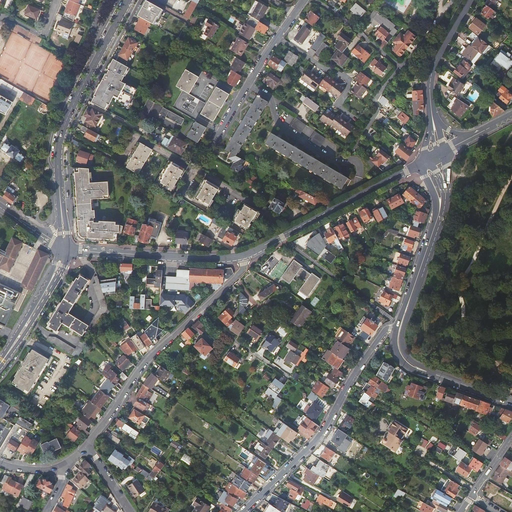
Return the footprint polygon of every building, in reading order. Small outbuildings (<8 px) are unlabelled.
[(78,4),(70,0),(68,4),(63,17),(73,21),(79,4),(78,4)] [(193,0),(184,16),(189,18),(195,7),(199,0),(193,0)] [(268,7),(256,0),(248,14),(260,21),(268,7)] [(363,20),(368,14),(356,4),(351,9),(354,12),(357,15),(363,20)] [(494,11),(487,5),(484,9),(485,10),(482,14),(489,19),(491,15),(493,17),(496,14),(494,12),(494,11)] [(28,6),(25,14),(36,19),(39,10),(28,6)] [(379,46),(383,49),(390,40),(387,37),(390,33),(392,34),(394,35),(398,31),(394,28),(395,26),(375,10),(367,19),(372,24),(371,24),(375,27),(377,24),(379,26),(380,25),(381,25),(379,28),(380,28),(375,35),(383,41),(380,44),(379,46)] [(160,22),(166,25),(171,14),(166,11),(160,22)] [(307,17),(305,20),(313,26),(319,17),(311,11),(308,14),(309,15),(307,17)] [(264,34),(268,27),(259,21),(251,16),(247,24),(255,29),(258,30),(264,34)] [(150,23),(141,18),(134,30),(144,35),(150,23)] [(180,19),(177,24),(184,28),(185,26),(187,23),(180,19)] [(209,19),(206,24),(209,27),(204,34),(212,38),(219,25),(209,19)] [(470,28),(478,35),(486,26),(477,19),(470,28)] [(56,29),(60,31),(69,34),(72,26),(59,21),(56,29)] [(255,29),(246,23),(239,34),(250,40),(253,35),(255,35),(258,30),(255,29)] [(166,25),(163,29),(175,35),(179,37),(184,28),(177,24),(175,29),(166,25)] [(311,31),(304,26),(295,38),(302,43),(311,31)] [(404,35),(413,42),(417,38),(410,32),(408,34),(406,34),(404,35)] [(316,52),(322,43),(325,39),(326,37),(321,33),(311,49),(316,52)] [(346,49),(348,46),(347,45),(351,40),(342,33),(338,38),(340,40),(338,42),(338,43),(335,47),(339,50),(343,53),(346,49)] [(400,57),(406,50),(405,49),(410,43),(411,45),(413,42),(404,35),(400,33),(393,42),(396,45),(395,47),(395,48),(395,50),(394,52),(400,57)] [(479,52),(483,56),(491,47),(474,33),(470,37),(474,39),(477,41),(472,47),(479,52)] [(245,46),(246,47),(247,48),(250,44),(239,37),(236,42),(231,50),(240,55),(245,46)] [(129,38),(124,47),(132,52),(136,54),(139,48),(135,46),(137,43),(129,38)] [(331,44),(325,39),(322,43),(316,52),(315,54),(321,58),(331,44)] [(358,45),(352,53),(364,62),(368,58),(370,55),(358,45)] [(472,47),(470,46),(462,55),(471,62),(479,52),(472,47)] [(132,52),(124,47),(119,55),(127,60),(132,52)] [(316,52),(311,49),(307,54),(313,58),(314,56),(315,54),(316,52)] [(343,53),(339,50),(332,58),(342,65),(348,57),(347,56),(343,53)] [(497,55),(498,55),(495,59),(494,59),(492,63),(498,67),(500,64),(501,64),(508,69),(511,65),(511,56),(508,53),(507,54),(502,50),(498,54),(497,55)] [(286,58),(284,61),(287,63),(291,66),(297,57),(291,53),(287,58),(286,58)] [(364,62),(352,53),(352,54),(363,63),(366,63),(364,62)] [(284,61),(282,60),(282,61),(274,56),(269,64),(277,69),(279,66),(283,69),(287,63),(284,61)] [(237,58),(230,69),(231,70),(232,69),(239,73),(245,63),(237,58)] [(95,96),(91,102),(106,110),(114,96),(120,99),(118,101),(128,106),(137,89),(132,86),(132,87),(121,82),(124,78),(125,76),(126,76),(130,68),(114,59),(108,70),(109,70),(107,74),(106,73),(94,96),(95,96)] [(387,69),(376,59),(371,64),(374,67),(375,66),(377,67),(375,71),(381,76),(387,69)] [(457,68),(455,72),(461,77),(464,74),(463,73),(464,71),(460,67),(458,69),(457,68)] [(173,107),(202,124),(207,117),(214,121),(224,104),(225,105),(226,103),(225,102),(229,94),(217,87),(207,103),(190,93),(194,86),(195,87),(196,86),(194,85),(199,77),(186,69),(177,86),(183,90),(173,107)] [(227,82),(235,87),(242,75),(239,74),(239,73),(232,69),(231,70),(230,72),(232,73),(227,82)] [(341,86),(339,85),(336,83),(333,80),(332,79),(328,75),(324,80),(321,79),(321,80),(319,79),(316,76),(312,73),(311,72),(311,71),(309,69),(302,79),(309,84),(316,90),(320,84),(321,83),(326,87),(325,88),(330,91),(339,98),(346,89),(341,85),(341,86)] [(282,78),(273,71),(273,72),(272,72),(271,74),(269,73),(263,81),(274,88),(282,78)] [(356,89),(352,93),(360,99),(367,89),(365,87),(371,79),(361,72),(360,74),(361,75),(360,77),(359,76),(356,80),(358,82),(355,88),(356,89)] [(448,88),(459,96),(465,86),(460,83),(461,83),(454,78),(450,84),(448,88)] [(24,93),(0,80),(0,79),(0,86),(20,99),(24,93)] [(413,101),(423,100),(422,89),(417,90),(417,88),(413,88),(413,94),(413,97),(413,101)] [(511,97),(511,94),(506,90),(500,99),(507,104),(511,97)] [(32,98),(24,93),(20,99),(20,100),(28,104),(32,98)] [(0,110),(6,114),(13,102),(0,94),(0,110)] [(320,106),(304,94),(299,101),(302,103),(303,102),(316,111),(319,108),(320,106)] [(226,149),(237,155),(268,102),(260,97),(261,96),(259,95),(258,95),(253,104),(252,104),(251,106),(251,107),(243,121),(242,120),(241,123),(233,137),(232,137),(231,140),(226,149)] [(389,101),(383,96),(379,102),(384,106),(389,101)] [(472,104),(461,97),(459,100),(457,98),(455,101),(457,103),(451,109),(461,117),(472,104)] [(148,99),(142,111),(148,114),(154,103),(148,99)] [(418,111),(424,111),(424,109),(423,100),(413,101),(414,114),(418,114),(418,111)] [(303,102),(302,103),(315,113),(316,111),(303,102)] [(491,113),(493,117),(505,111),(494,103),(491,106),(491,113)] [(49,115),(52,109),(42,104),(40,108),(42,109),(41,111),(41,113),(44,114),(46,114),(49,115)] [(103,114),(93,108),(91,112),(88,111),(85,116),(88,117),(86,121),(88,122),(94,126),(96,127),(96,126),(102,115),(103,114)] [(185,119),(163,108),(160,114),(181,126),(185,119)] [(347,136),(352,130),(343,123),(336,118),(326,111),(320,119),(325,123),(326,122),(330,125),(331,124),(338,130),(342,132),(347,136)] [(349,124),(348,123),(344,121),(341,118),(340,118),(340,116),(338,115),(337,117),(332,113),(331,114),(330,113),(327,111),(326,111),(336,118),(343,123),(352,130),(354,127),(350,123),(349,124)] [(410,119),(405,115),(401,120),(405,124),(410,119)] [(307,125),(296,117),(290,126),(301,133),(307,125)] [(196,122),(188,136),(198,142),(202,136),(202,137),(204,134),(203,134),(207,127),(196,122)] [(91,130),(83,126),(81,130),(87,133),(85,136),(94,141),(98,134),(91,130)] [(327,139),(315,130),(309,139),(321,147),(327,139)] [(294,146),(280,138),(280,137),(279,136),(278,136),(272,133),(265,143),(342,189),(343,191),(346,188),(351,180),(347,178),(348,178),(342,175),(342,174),(341,173),(340,173),(339,173),(328,166),(327,165),(325,164),(325,165),(313,158),(314,157),(312,156),(311,156),(297,148),(297,147),(296,146),(294,146)] [(173,135),(167,146),(182,155),(188,144),(173,135)] [(409,136),(402,145),(409,150),(416,142),(409,136)] [(152,150),(140,142),(125,166),(138,174),(152,150)] [(4,143),(0,149),(6,154),(14,159),(20,163),(24,157),(18,153),(19,151),(12,146),(10,147),(4,143)] [(409,150),(402,145),(402,144),(396,152),(406,160),(412,152),(409,150)] [(385,162),(390,157),(378,147),(369,159),(378,167),(382,164),(384,161),(385,162)] [(88,158),(90,154),(80,151),(77,161),(86,164),(88,158)] [(231,168),(238,172),(242,164),(241,164),(243,159),(232,153),(229,157),(233,160),(234,163),(231,168)] [(172,191),(185,169),(172,161),(170,164),(169,164),(160,179),(161,180),(159,183),(166,188),(167,189),(168,188),(172,191)] [(91,169),(75,168),(75,175),(73,175),(75,201),(76,201),(77,202),(76,203),(77,207),(75,208),(76,220),(78,219),(78,223),(76,223),(77,233),(77,234),(78,236),(78,237),(79,238),(80,239),(81,239),(83,240),(84,240),(85,240),(85,239),(87,239),(87,240),(96,241),(97,240),(98,241),(102,241),(102,240),(105,240),(105,239),(107,239),(107,241),(118,242),(118,240),(120,240),(124,226),(120,225),(116,224),(116,222),(104,221),(104,223),(94,222),(94,218),(96,217),(95,206),(92,206),(92,199),(104,198),(104,195),(109,195),(108,181),(90,183),(89,172),(91,172),(91,169)] [(195,199),(208,207),(219,188),(206,180),(195,199)] [(325,203),(293,186),(291,189),(300,194),(299,196),(315,205),(317,202),(321,206),(325,203)] [(411,202),(418,194),(410,187),(403,195),(411,202)] [(3,197),(12,204),(16,198),(14,197),(15,196),(11,193),(10,194),(6,192),(3,197)] [(282,195),(280,197),(287,202),(289,198),(281,193),(281,194),(282,195)] [(418,194),(411,202),(419,209),(418,211),(427,214),(428,210),(421,207),(426,201),(418,194)] [(406,206),(400,195),(397,197),(403,208),(404,207),(406,206)] [(287,202),(280,198),(277,196),(276,199),(275,199),(270,207),(279,213),(284,205),(290,209),(292,205),(287,202)] [(240,210),(233,221),(240,226),(240,227),(241,227),(246,229),(253,217),(255,219),(259,212),(246,204),(242,211),(240,210)] [(386,213),(385,211),(382,207),(377,210),(374,212),(373,212),(378,222),(388,216),(386,213)] [(363,211),(360,213),(365,223),(368,221),(367,220),(372,218),(367,208),(362,211),(363,211)] [(418,211),(416,211),(415,214),(416,214),(416,215),(415,215),(414,218),(415,218),(414,219),(411,219),(410,223),(412,225),(418,227),(420,221),(421,222),(424,222),(425,218),(426,218),(427,214),(418,211)] [(135,230),(136,227),(138,221),(129,218),(125,232),(134,235),(135,230)] [(347,223),(352,232),(361,227),(356,218),(347,223)] [(149,226),(144,225),(140,236),(139,239),(148,242),(149,242),(151,235),(157,237),(161,223),(150,220),(149,226)] [(343,247),(330,222),(324,225),(326,231),(324,233),(326,237),(327,239),(328,242),(329,242),(329,243),(334,240),(339,249),(341,253),(345,251),(343,248),(343,247)] [(343,224),(339,226),(334,229),(339,239),(345,236),(348,234),(343,224)] [(412,225),(410,224),(406,235),(414,238),(415,235),(418,236),(420,228),(418,227),(412,225)] [(234,230),(228,226),(226,230),(223,229),(218,236),(224,240),(223,240),(232,245),(237,237),(234,235),(235,234),(233,232),(234,230)] [(187,233),(176,232),(176,243),(185,243),(185,240),(187,240),(187,233)] [(213,240),(199,232),(195,239),(209,247),(213,240)] [(306,244),(306,245),(320,255),(324,248),(326,245),(326,244),(323,239),(321,234),(320,233),(319,234),(318,234),(317,235),(316,235),(315,236),(314,237),(313,237),(312,238),(311,240),(310,240),(308,242),(307,243),(307,244),(306,244)] [(10,272),(23,242),(13,238),(6,252),(0,248),(0,253),(1,254),(0,255),(0,268),(1,269),(2,269),(2,268),(3,268),(3,269),(10,272)] [(406,240),(401,254),(409,256),(414,242),(406,240)] [(320,255),(319,256),(320,257),(321,256),(323,260),(325,259),(331,263),(334,259),(330,255),(329,255),(327,252),(324,248),(320,255)] [(43,252),(38,250),(23,282),(21,286),(32,290),(48,255),(43,252)] [(392,264),(397,265),(405,268),(406,264),(408,265),(410,257),(409,256),(401,254),(396,252),(392,264)] [(294,260),(281,278),(289,284),(296,274),(306,281),(298,293),(306,299),(320,279),(312,273),(311,274),(301,268),(302,266),(294,260)] [(402,280),(406,268),(405,268),(397,265),(394,277),(402,280)] [(161,288),(161,287),(163,266),(158,266),(158,270),(157,270),(156,279),(150,279),(147,278),(147,287),(161,288)] [(188,290),(189,287),(190,287),(191,282),(214,283),(214,285),(216,285),(216,287),(217,288),(215,290),(216,291),(217,290),(224,283),(234,274),(232,268),(225,269),(224,270),(218,270),(190,268),(190,271),(178,270),(177,277),(167,276),(166,289),(188,290)] [(62,323),(83,335),(85,332),(86,332),(87,331),(86,330),(88,326),(68,314),(89,281),(81,276),(79,279),(77,278),(61,305),(50,322),(51,323),(49,327),(57,332),(62,323)] [(107,309),(108,307),(98,276),(94,277),(96,283),(94,284),(100,304),(100,308),(92,322),(94,324),(91,329),(94,331),(99,323),(104,315),(107,309)] [(394,277),(393,277),(390,287),(399,291),(402,280),(394,277)] [(117,279),(100,281),(105,296),(116,294),(117,280),(117,279)] [(0,324),(5,327),(21,293),(0,282),(0,324)] [(282,286),(276,283),(259,295),(262,299),(281,286),(282,286)] [(397,295),(385,289),(383,294),(382,294),(380,298),(381,298),(380,301),(384,303),(383,304),(385,305),(385,304),(389,305),(392,297),(396,299),(397,295)] [(241,293),(240,293),(239,314),(240,315),(243,318),(248,312),(244,308),(248,304),(247,299),(241,293)] [(130,308),(145,309),(146,299),(146,297),(146,295),(142,294),(141,304),(135,303),(135,297),(131,296),(130,303),(130,306),(130,308)] [(161,295),(160,305),(175,306),(175,305),(179,305),(185,312),(189,309),(191,308),(191,307),(194,304),(188,297),(186,299),(184,296),(174,296),(161,295)] [(316,306),(320,299),(316,296),(311,303),(316,306)] [(155,310),(160,310),(160,306),(156,306),(152,306),(152,300),(146,299),(145,309),(155,310)] [(291,322),(300,328),(312,311),(303,305),(300,309),(299,309),(293,317),(294,318),(291,322)] [(219,318),(228,327),(229,326),(233,322),(230,319),(233,316),(232,316),(234,313),(229,308),(219,318)] [(361,336),(367,340),(370,335),(371,335),(378,326),(374,323),(376,319),(373,317),(370,321),(364,317),(357,326),(364,331),(361,336)] [(236,324),(238,322),(240,320),(238,318),(233,322),(229,326),(233,329),(232,330),(239,335),(244,327),(245,327),(241,324),(240,324),(239,326),(236,324)] [(152,342),(164,330),(158,327),(159,321),(159,319),(146,333),(152,342)] [(203,325),(199,321),(192,327),(199,332),(202,334),(204,330),(201,328),(203,325)] [(125,323),(121,325),(126,332),(130,328),(126,322),(125,323)] [(255,336),(259,339),(263,332),(253,324),(252,326),(251,326),(251,327),(248,331),(255,336)] [(189,341),(195,335),(189,328),(182,334),(184,335),(185,337),(188,340),(189,341)] [(355,337),(343,329),(336,339),(337,340),(348,348),(355,337)] [(148,346),(152,343),(152,342),(146,333),(141,336),(148,346)] [(267,339),(266,341),(262,347),(267,350),(268,350),(268,349),(272,351),(275,347),(277,348),(280,343),(274,338),(274,337),(270,334),(266,339),(267,339)] [(47,340),(78,358),(80,355),(89,339),(90,339),(86,337),(83,342),(81,341),(76,349),(56,337),(49,337),(47,340)] [(121,343),(123,346),(132,340),(130,337),(121,343)] [(139,337),(133,341),(133,342),(134,342),(140,351),(146,347),(139,337)] [(203,354),(207,358),(210,354),(209,353),(213,349),(202,338),(194,346),(201,353),(202,355),(203,354)] [(127,356),(138,348),(136,345),(133,342),(133,341),(132,340),(123,346),(120,348),(125,353),(127,356)] [(329,350),(343,360),(350,349),(348,348),(337,340),(329,350)] [(291,341),(288,346),(295,351),(298,346),(291,341)] [(287,358),(291,361),(298,366),(300,363),(302,360),(305,356),(307,353),(309,350),(308,349),(306,348),(304,352),(303,352),(300,357),(291,351),(286,358),(287,358)] [(25,389),(29,391),(49,359),(33,350),(13,382),(17,384),(16,386),(24,391),(25,389)] [(329,350),(322,359),(337,369),(344,360),(343,360),(329,350)] [(234,353),(231,351),(225,360),(235,367),(241,359),(233,354),(234,353)] [(118,365),(117,366),(120,368),(120,367),(123,369),(124,368),(125,369),(125,368),(131,363),(124,356),(116,363),(118,365)] [(389,362),(384,361),(377,374),(388,380),(396,367),(393,364),(389,362)] [(115,385),(116,386),(118,383),(117,382),(116,381),(119,378),(117,377),(118,375),(114,372),(114,371),(113,370),(113,371),(112,370),(113,368),(109,364),(104,370),(105,370),(102,374),(107,378),(115,385)] [(171,373),(162,366),(155,376),(159,379),(165,383),(171,373)] [(340,376),(342,373),(335,368),(331,374),(336,377),(338,375),(340,376)] [(185,382),(191,373),(191,372),(186,369),(182,375),(183,376),(181,380),(185,382)] [(401,369),(396,377),(403,382),(407,374),(401,369)] [(152,374),(144,385),(149,388),(156,392),(158,394),(167,399),(170,395),(154,385),(159,379),(155,376),(152,374)] [(330,374),(325,382),(333,388),(338,380),(330,374)] [(374,387),(380,380),(380,379),(374,376),(368,383),(374,387)] [(511,388),(511,378),(506,376),(506,377),(503,383),(502,384),(511,389),(511,388)] [(101,390),(107,395),(115,385),(107,378),(98,388),(101,390)] [(275,399),(277,396),(284,385),(275,378),(272,382),(272,383),(271,382),(268,387),(268,388),(265,392),(270,395),(269,396),(271,398),(272,397),(275,399)] [(312,391),(322,398),(329,388),(319,381),(312,391)] [(376,389),(367,382),(362,390),(371,397),(372,395),(374,397),(375,398),(378,394),(374,392),(376,389)] [(385,393),(389,387),(382,382),(377,387),(381,390),(385,393)] [(408,385),(406,390),(409,391),(408,395),(419,399),(423,386),(412,382),(411,386),(408,385)] [(148,391),(149,388),(144,385),(136,396),(138,398),(139,399),(148,403),(153,394),(148,391)] [(423,386),(419,399),(424,401),(426,396),(424,395),(425,393),(426,393),(429,387),(424,385),(423,386)] [(438,398),(441,399),(445,388),(440,386),(436,397),(438,398)] [(362,390),(360,389),(359,389),(357,392),(363,396),(359,401),(369,408),(372,403),(371,402),(368,400),(371,397),(362,390)] [(92,402),(100,409),(109,397),(107,395),(101,390),(92,402)] [(460,404),(465,395),(457,392),(456,397),(447,394),(445,399),(454,403),(454,402),(460,404)] [(476,409),(480,400),(465,395),(460,404),(476,409)] [(272,403),(275,406),(280,398),(277,396),(275,399),(272,403)] [(10,405),(0,399),(0,416),(2,418),(10,405)] [(148,403),(139,399),(135,406),(134,408),(135,409),(144,415),(150,405),(148,403)] [(90,400),(80,412),(81,412),(89,419),(91,416),(94,419),(102,409),(100,409),(92,402),(90,400)] [(476,409),(476,411),(486,414),(487,414),(488,409),(490,404),(480,400),(476,409)] [(306,414),(315,420),(323,409),(314,403),(306,414)] [(150,419),(145,415),(144,415),(135,409),(129,417),(139,424),(141,421),(145,423),(147,423),(150,419)] [(502,415),(499,419),(500,419),(501,418),(508,423),(511,416),(511,411),(506,409),(502,415)] [(15,426),(12,430),(15,432),(20,425),(29,431),(35,420),(23,413),(15,426)] [(82,431),(82,432),(87,436),(89,433),(85,430),(92,421),(84,415),(77,424),(84,429),(83,430),(81,429),(80,430),(82,431)] [(318,426),(303,415),(301,418),(299,416),(293,423),(299,427),(298,429),(301,430),(303,432),(303,431),(310,436),(315,429),(316,430),(318,426)] [(347,425),(352,418),(348,415),(345,418),(344,421),(343,420),(341,422),(342,423),(341,425),(344,428),(347,425)] [(116,424),(130,433),(135,437),(138,432),(117,418),(115,421),(117,422),(116,424)] [(356,421),(352,418),(347,425),(349,426),(350,423),(353,425),(356,421)] [(473,423),(468,431),(475,436),(476,434),(477,435),(479,432),(479,431),(481,428),(481,427),(482,426),(473,419),(471,422),(473,423)] [(383,443),(395,451),(402,441),(400,440),(407,430),(394,421),(391,426),(388,431),(390,432),(386,438),(384,438),(383,441),(383,442),(384,443),(383,443)] [(69,436),(66,440),(73,444),(81,433),(74,427),(74,426),(69,422),(68,424),(73,428),(68,435),(69,436)] [(275,433),(277,434),(284,424),(283,423),(279,429),(278,428),(275,433)] [(284,424),(277,434),(281,437),(288,442),(290,439),(291,440),(292,440),(297,433),(284,424)] [(265,436),(269,439),(274,432),(272,431),(270,430),(265,436)] [(303,432),(301,430),(298,434),(308,440),(310,436),(303,431),(303,432)] [(272,449),(281,437),(277,434),(275,433),(274,432),(269,439),(265,445),(272,449)] [(346,438),(337,432),(331,441),(340,446),(346,438)] [(118,444),(121,440),(117,438),(111,434),(110,433),(108,437),(118,444)] [(30,438),(26,436),(20,445),(18,450),(21,452),(24,454),(25,453),(32,440),(29,439),(30,438)] [(36,441),(33,439),(32,440),(25,453),(28,455),(29,453),(32,455),(40,442),(37,439),(36,441)] [(49,453),(61,447),(57,439),(48,443),(47,442),(41,445),(44,451),(47,450),(49,453)] [(472,450),(481,456),(484,452),(483,451),(488,445),(479,439),(472,450)] [(18,450),(20,445),(11,440),(7,447),(16,452),(18,450)] [(268,454),(272,449),(265,445),(262,443),(256,452),(265,459),(268,455),(268,454)] [(452,443),(447,452),(450,454),(460,461),(466,452),(463,450),(452,443)] [(330,461),(335,452),(326,447),(321,456),(330,461)] [(123,455),(123,454),(121,453),(120,453),(115,450),(109,459),(117,465),(121,467),(121,468),(123,469),(123,468),(124,468),(126,469),(129,465),(131,466),(133,464),(135,460),(129,456),(127,459),(127,460),(122,457),(123,456),(123,455)] [(185,453),(182,460),(190,463),(193,457),(185,453)] [(509,460),(504,458),(500,463),(499,465),(500,465),(509,470),(511,471),(511,469),(511,455),(511,456),(509,460)] [(468,465),(472,468),(474,469),(477,471),(482,463),(473,457),(468,465)] [(313,465),(311,470),(320,476),(321,476),(323,478),(324,476),(327,472),(326,472),(330,465),(320,459),(316,466),(313,465)] [(256,460),(251,468),(258,473),(264,465),(256,460)] [(81,472),(87,478),(91,473),(89,472),(90,471),(88,469),(91,466),(86,461),(79,468),(80,469),(79,470),(80,471),(81,472)] [(466,477),(472,468),(468,465),(461,461),(455,470),(466,477)] [(150,474),(143,469),(142,471),(141,470),(139,473),(151,481),(160,470),(164,465),(160,462),(150,474)] [(505,473),(507,474),(509,470),(500,465),(498,470),(497,470),(495,474),(495,475),(493,479),(499,483),(505,473)] [(245,473),(241,478),(252,485),(258,476),(246,468),(244,472),(245,473)] [(311,470),(308,468),(305,473),(309,475),(307,477),(305,480),(313,485),(320,476),(311,470)] [(81,472),(78,475),(79,476),(77,478),(74,481),(82,489),(90,481),(87,478),(81,472)] [(246,493),(252,485),(241,478),(239,476),(234,485),(246,493)] [(12,479),(9,477),(5,484),(3,489),(19,497),(24,486),(11,480),(12,479)] [(132,493),(135,497),(144,491),(137,479),(127,485),(130,490),(132,493)] [(441,489),(454,497),(459,489),(457,488),(458,485),(448,479),(441,489)] [(43,490),(47,482),(44,481),(43,482),(38,480),(35,486),(43,490)] [(300,486),(290,480),(287,485),(293,488),(288,496),(294,499),(299,493),(301,494),(304,488),(300,486)] [(51,484),(47,482),(43,490),(41,494),(46,496),(48,492),(50,494),(54,487),(51,485),(51,484)] [(72,487),(67,485),(62,497),(65,499),(65,500),(66,501),(63,506),(68,508),(75,492),(72,490),(72,487)] [(246,493),(234,485),(230,490),(227,487),(224,491),(229,494),(235,497),(237,494),(242,498),(242,496),(243,497),(246,493)] [(436,489),(431,498),(433,500),(445,506),(446,503),(448,504),(452,498),(446,495),(439,490),(436,489)] [(350,503),(353,497),(343,491),(339,497),(338,496),(336,500),(348,507),(350,507),(351,504),(350,503)] [(223,492),(218,500),(230,508),(232,505),(233,506),(238,499),(235,497),(229,494),(229,495),(223,492)] [(318,499),(321,501),(334,508),(336,503),(331,500),(330,501),(320,495),(318,499)] [(115,511),(116,511),(113,508),(112,509),(107,506),(110,503),(105,500),(106,498),(105,497),(105,498),(102,496),(98,501),(97,500),(95,503),(96,505),(94,508),(97,510),(95,511),(115,511)] [(21,506),(28,510),(32,503),(23,498),(19,505),(21,506)] [(193,511),(208,511),(211,507),(197,498),(191,508),(192,508),(195,510),(193,511)] [(303,502),(301,506),(308,509),(310,504),(312,501),(307,499),(305,503),(303,502)] [(230,508),(218,500),(215,505),(221,510),(222,508),(226,510),(228,511),(229,511),(232,509),(230,508)] [(445,506),(433,500),(430,506),(435,509),(440,511),(445,511),(448,508),(445,506)] [(147,511),(168,511),(170,509),(166,506),(165,508),(155,502),(150,508),(147,511)] [(424,503),(420,511),(422,511),(433,511),(435,509),(430,506),(424,503)]
